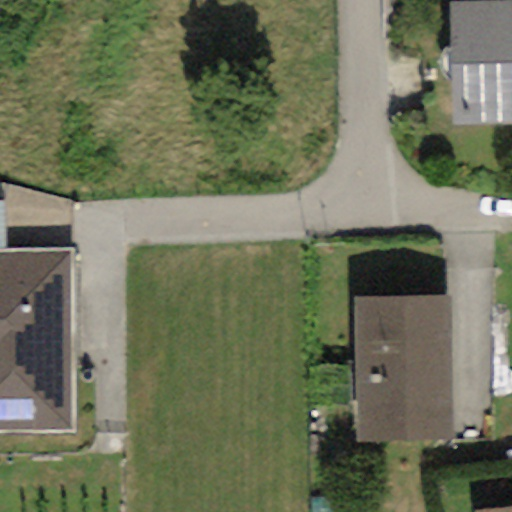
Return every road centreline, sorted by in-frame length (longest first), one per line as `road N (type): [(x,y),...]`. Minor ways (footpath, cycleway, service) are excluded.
road 1 (residential): [(364,209),(86,229)]
road 2 (residential): [(360,0),(364,209)]
road 3 (residential): [(364,209),(500,215)]
